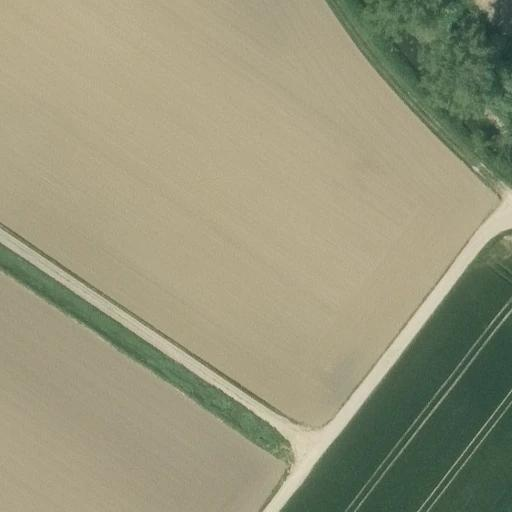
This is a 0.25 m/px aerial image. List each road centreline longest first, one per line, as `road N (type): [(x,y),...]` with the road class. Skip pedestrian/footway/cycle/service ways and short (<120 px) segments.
road 1 (track): [(312,453),(0,242)]
road 2 (track): [(340,0),(396,82),(511,204)]
